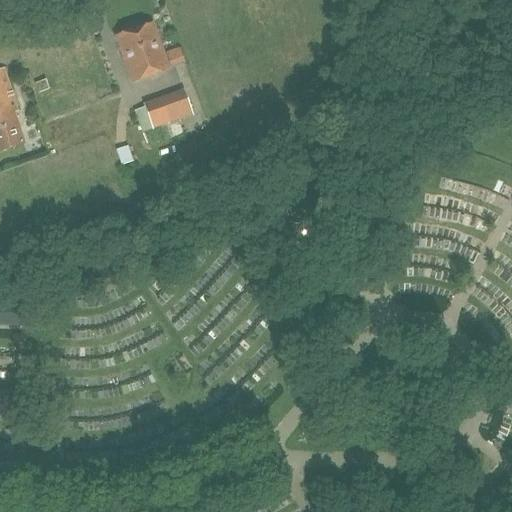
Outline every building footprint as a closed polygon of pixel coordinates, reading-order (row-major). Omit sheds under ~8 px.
[(469,38),(478,29),(464,15),(455,23),(469,38)] [(132,82),(167,69),(151,24),(116,37),(132,82)] [(458,39),(435,43),(437,55),(460,52),(458,39)] [(170,67),(184,62),(179,48),(165,53),(170,67)] [(0,152),(24,144),(13,114),(18,112),(3,69),(0,70),(0,152)] [(46,79),(35,83),(39,93),(49,89),(46,79)] [(152,129),(193,115),(184,90),(143,104),(152,129)] [(0,326),(34,327),(35,303),(0,301),(0,326)]
